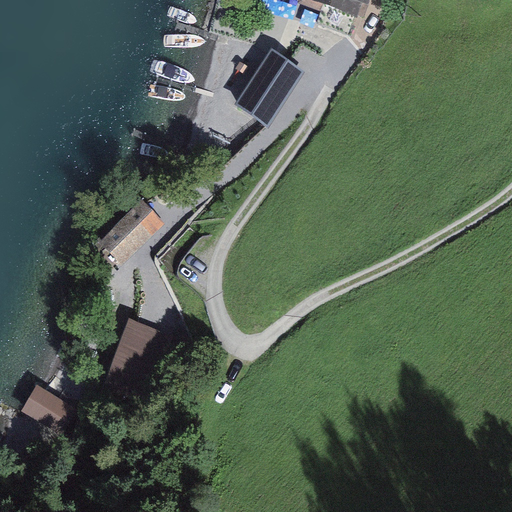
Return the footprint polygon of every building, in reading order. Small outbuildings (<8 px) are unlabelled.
[(302,0),(302,1),(326,10),(320,23),(352,36),(363,6),(368,8),(371,0),(302,0)] [(306,72),(272,50),(235,106),(269,128),(306,72)] [(166,224),(143,199),(99,242),(123,266),(166,224)] [(182,338),(129,320),(102,397),(155,415),(182,338)] [(36,385),(20,411),(63,437),(79,411),(36,385)]
